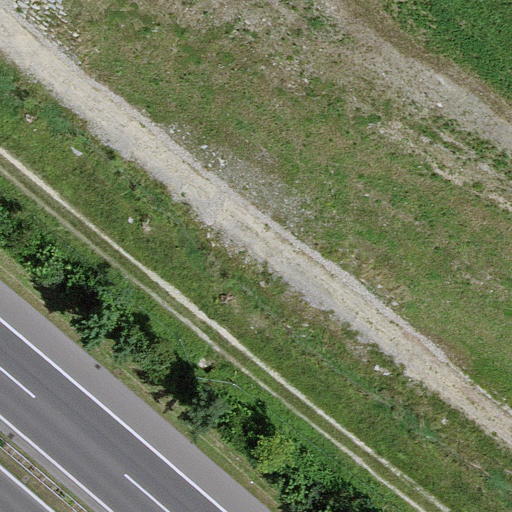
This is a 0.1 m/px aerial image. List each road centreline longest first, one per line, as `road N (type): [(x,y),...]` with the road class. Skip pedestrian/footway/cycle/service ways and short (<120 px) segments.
road 1 (track): [(422,511),(0,148)]
road 2 (motorway): [(167,511),(0,372)]
